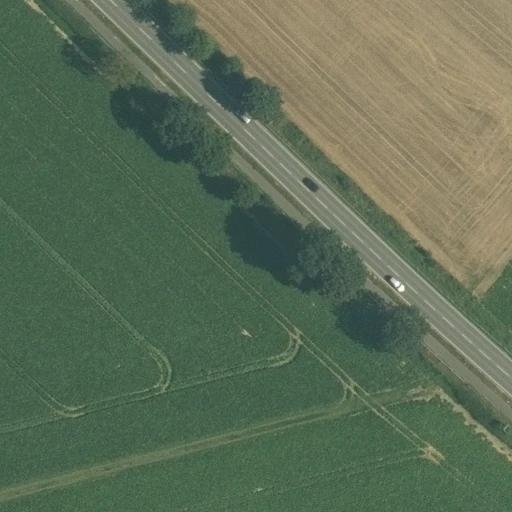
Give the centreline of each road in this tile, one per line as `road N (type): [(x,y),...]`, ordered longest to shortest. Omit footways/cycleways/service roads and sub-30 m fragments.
road 1 (secondary): [(101,0),(511,384)]
road 2 (track): [(14,511),(430,404)]
